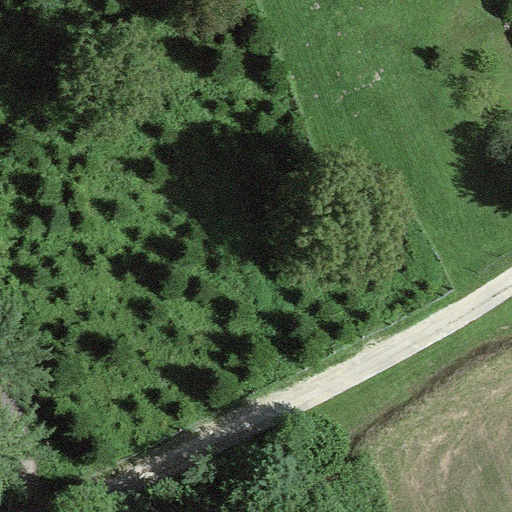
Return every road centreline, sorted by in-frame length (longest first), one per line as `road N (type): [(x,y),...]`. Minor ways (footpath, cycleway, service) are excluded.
road 1 (track): [(79,511),(412,354),(511,289)]
road 2 (track): [(0,310),(78,511)]
